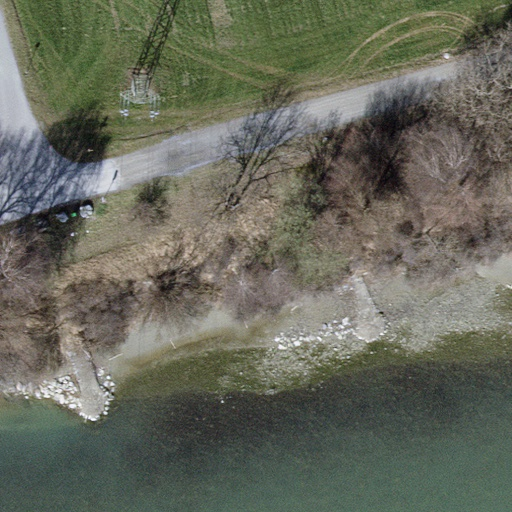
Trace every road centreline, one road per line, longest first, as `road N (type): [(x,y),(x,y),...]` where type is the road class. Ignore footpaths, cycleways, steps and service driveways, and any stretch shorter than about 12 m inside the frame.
road 1 (track): [(511,65),(36,197)]
road 2 (track): [(0,76),(36,197)]
